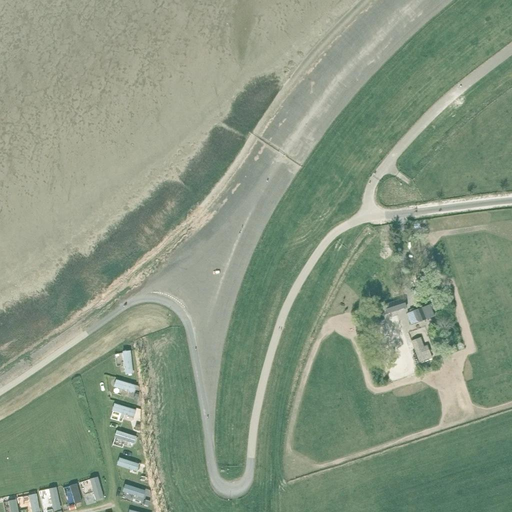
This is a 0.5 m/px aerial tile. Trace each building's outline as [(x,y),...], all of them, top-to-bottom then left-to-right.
[(268,126),(264,139),(279,144),(290,109),(283,107),(279,121),(278,121),(275,128),(268,126)] [(390,303),(385,305),(388,314),(406,308),(403,299),(391,303),(390,303)] [(434,317),(430,306),(407,314),(411,325),(434,317)] [(421,338),(411,341),(414,350),(419,363),(431,358),(426,345),(424,346),(421,338)] [(119,373),(128,371),(124,350),(110,352),(111,359),(117,358),(119,373)] [(126,392),(128,384),(110,378),(107,385),(126,392)] [(128,419),(130,407),(107,404),(105,416),(128,419)] [(70,432),(79,430),(76,418),(67,420),(70,432)] [(106,443),(116,446),(117,441),(127,443),(130,434),(110,429),(106,443)] [(112,456),(110,464),(131,470),(133,462),(112,456)] [(78,487),(80,500),(95,497),(91,477),(83,478),(85,485),(78,487)] [(51,488),(44,490),(49,507),(56,506),(51,488)] [(116,499),(136,502),(138,491),(118,488),(116,499)] [(15,501),(24,500),(25,511),(34,511),(32,493),(14,495),(15,501)] [(0,500),(0,511),(13,511),(13,500),(0,500)]
